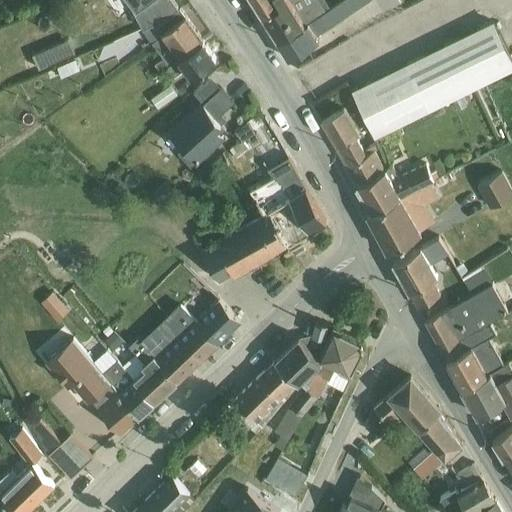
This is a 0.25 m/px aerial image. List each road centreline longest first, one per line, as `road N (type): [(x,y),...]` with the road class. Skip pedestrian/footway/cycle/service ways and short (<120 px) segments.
road 1 (tertiary): [(86,511),(371,238)]
road 2 (tertiary): [(371,238),(223,0)]
road 3 (unclassified): [(416,333),(383,365),(310,511)]
road 4 (residential): [(511,485),(416,333)]
